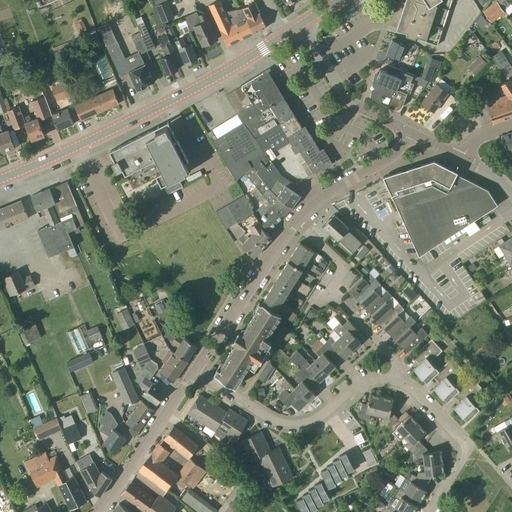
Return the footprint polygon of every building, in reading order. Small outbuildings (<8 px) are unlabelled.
[(230,21),(225,12),(220,0),(209,5),(219,25),(218,25),(228,45),(253,34),(247,19),(245,14),(230,21)] [(405,0),(396,29),(422,36),(421,39),(437,44),(452,0),(405,0)] [(511,0),(497,0),(505,10),(511,3),(511,0)] [(168,1),(155,6),(162,23),(175,18),(168,1)] [(505,13),(497,1),(483,11),(491,23),(505,13)] [(247,19),(253,34),(254,33),(267,27),(255,2),(242,9),(245,14),(247,19)] [(206,13),(199,16),(197,11),(185,17),(191,31),(195,29),(202,46),(218,39),(209,20),(206,13)] [(480,27),(487,21),(481,14),(475,21),(480,27)] [(140,32),(145,43),(152,40),(144,22),(138,25),(140,32)] [(144,62),(142,58),(128,64),(109,23),(98,28),(107,46),(121,76),(129,72),(137,90),(145,86),(154,81),(145,62),(144,62)] [(166,29),(168,34),(171,41),(177,38),(172,27),(166,29)] [(145,43),(140,32),(138,33),(137,34),(132,36),(139,52),(140,54),(148,51),(145,43)] [(178,60),(171,41),(168,34),(158,38),(162,47),(164,46),(168,56),(160,59),(167,74),(178,69),(175,61),(178,60)] [(181,50),(187,64),(198,59),(191,43),(185,45),(182,39),(177,41),(181,50)] [(406,44),(392,40),(387,54),(401,59),(404,51),(409,53),(411,48),(405,46),(406,44)] [(488,62),(480,55),(468,67),(477,75),(488,62)] [(511,66),(509,63),(501,68),(508,78),(511,75),(511,66)] [(415,75),(398,68),(389,65),(386,72),(380,70),(379,74),(377,73),(373,97),(381,101),(380,102),(392,109),(393,109),(394,110),(396,110),(397,110),(398,109),(400,109),(401,108),(402,107),(402,106),(403,105),(406,95),(408,90),(411,91),(414,83),(412,82),(415,75)] [(275,102),(286,95),(269,69),(227,95),(243,122),(275,102)] [(418,84),(424,87),(429,81),(421,77),(418,84)] [(511,116),(511,81),(510,79),(502,85),(501,86),(503,89),(507,95),(487,102),(488,105),(494,123),(511,116)] [(47,104),(52,102),(71,95),(66,81),(47,89),(42,91),(44,96),(47,104)] [(448,92),(447,92),(437,84),(422,103),(434,112),(448,92)] [(75,105),(81,120),(119,103),(113,88),(75,105)] [(305,125),(296,110),(286,95),(275,102),(243,122),(221,136),(213,141),(236,180),(245,173),(248,177),(254,171),(268,157),(266,155),(267,154),(263,150),(286,135),(286,136),(305,125)] [(52,115),(49,108),(47,104),(44,96),(31,101),(38,118),(32,121),(29,115),(23,117),(19,106),(11,109),(7,98),(3,99),(8,111),(15,129),(26,125),(32,140),(45,135),(39,120),(52,115)] [(62,111),(60,106),(59,104),(49,108),(52,115),(58,130),(75,123),(69,108),(62,111)] [(10,150),(13,149),(14,148),(16,147),(10,130),(3,133),(0,124),(0,145),(2,152),(9,150),(10,150)] [(313,171),(314,173),(316,172),(329,164),(305,125),(286,136),(292,145),(291,146),(296,154),(300,151),(313,171)] [(115,161),(112,162),(117,172),(123,169),(126,175),(156,159),(163,172),(156,175),(162,186),(164,185),(168,194),(183,186),(179,178),(187,173),(190,172),(188,169),(185,163),(189,161),(178,140),(174,142),(171,135),(166,127),(157,132),(155,128),(110,151),(114,159),(115,161)] [(511,132),(501,137),(508,152),(511,150),(511,132)] [(295,184),(290,181),(282,176),(273,163),(267,168),(264,165),(270,160),(268,157),(254,171),(262,181),(263,180),(270,188),(268,190),(271,194),(293,206),(300,195),(291,190),(295,184)] [(419,256),(498,205),(488,190),(434,162),(384,179),(419,256)] [(260,183),(262,181),(254,171),(248,177),(255,185),(254,187),(261,196),(284,215),(292,207),(293,206),(271,194),(268,190),(267,191),(260,183)] [(140,179),(132,183),(130,178),(121,183),(128,201),(146,193),(140,179)] [(85,224),(68,182),(67,181),(32,196),(40,217),(46,214),(47,216),(50,224),(50,225),(39,230),(49,256),(67,249),(70,256),(72,256),(72,257),(78,254),(70,236),(77,234),(75,228),(85,224)] [(269,230),(277,222),(284,215),(261,196),(254,187),(251,190),(250,191),(254,195),(263,204),(255,212),(245,195),(243,196),(262,227),(264,226),(269,230)] [(272,237),(262,227),(243,196),(227,205),(237,222),(247,229),(261,246),(262,247),(263,247),(272,238),(272,237)] [(29,218),(21,200),(0,209),(0,226),(1,229),(29,218)] [(235,224),(237,222),(227,205),(216,212),(226,229),(235,224)] [(324,227),(331,234),(338,240),(341,239),(353,252),(362,243),(347,230),(349,227),(335,214),(324,227)] [(262,247),(261,246),(247,229),(245,231),(239,238),(244,243),(243,244),(254,257),(263,247),(262,247)] [(505,254),(511,249),(511,236),(505,242),(502,238),(497,241),(500,245),(499,245),(505,254)] [(314,251),(300,242),(297,248),(294,252),(308,260),(314,251)] [(361,259),(369,250),(365,246),(356,255),(361,259)] [(288,261),(302,270),(307,262),(308,260),(294,252),(288,261)] [(327,263),(322,259),(319,264),(324,268),(327,263)] [(262,303),(276,311),(282,302),(288,293),(291,288),(297,279),(302,270),(288,261),(283,270),(277,280),(281,282),(278,286),(274,284),(262,303)] [(391,264),(387,269),(391,273),(395,269),(391,264)] [(470,273),(475,269),(472,264),(466,268),(470,273)] [(362,271),(366,275),(371,270),(366,266),(362,271)] [(323,271),(317,267),(314,271),(320,275),(323,271)] [(30,275),(22,279),(18,271),(6,277),(8,284),(7,284),(11,294),(25,288),(26,290),(35,286),(30,275)] [(375,277),(375,278),(369,273),(364,278),(363,276),(348,290),(356,298),(357,298),(361,302),(375,289),(381,284),(375,277)] [(387,290),(381,295),(375,289),(361,302),(360,302),(368,311),(369,310),(372,314),(373,314),(387,301),(393,296),(387,290)] [(417,293),(414,289),(408,295),(411,298),(417,293)] [(404,309),(399,302),(393,296),(387,301),(373,314),(372,314),(372,315),(380,323),(384,327),(398,314),(399,314),(404,309)] [(159,311),(165,308),(162,302),(156,305),(159,311)] [(282,315),(276,311),(262,303),(260,302),(257,307),(259,309),(242,335),(239,332),(233,341),(237,343),(220,369),(218,367),(215,373),(236,387),(250,366),(255,370),(270,345),(269,344),(272,340),(268,338),(282,315)] [(117,314),(122,324),(133,320),(128,309),(117,314)] [(315,316),(317,313),(316,310),(313,309),(310,309),(309,312),(309,315),(312,317),(315,316)] [(136,324),(143,321),(139,313),(133,316),(136,324)] [(410,315),(405,321),(399,314),(398,314),(384,327),(392,336),(392,335),(396,339),(410,326),(410,327),(416,321),(410,315)] [(340,336),(353,350),(361,342),(355,335),(359,331),(349,320),(343,326),(340,322),(333,328),(341,336),(340,336)] [(181,329),(176,325),(173,323),(168,331),(176,337),(172,343),(178,347),(174,352),(187,360),(197,345),(185,338),(184,338),(178,334),(181,329)] [(86,331),(90,342),(103,337),(99,326),(86,331)] [(416,333),(410,327),(410,326),(396,339),(395,340),(403,348),(404,348),(408,352),(428,334),(422,328),(416,333)] [(78,327),(69,331),(78,352),(88,348),(78,327)] [(345,357),(353,350),(340,336),(336,341),(332,337),(326,342),(324,344),(334,355),(338,350),(345,357)] [(440,371),(439,370),(431,361),(442,350),(432,339),(413,357),(419,363),(414,368),(427,382),(433,377),(440,371)] [(330,359),(334,355),(324,344),(316,351),(320,356),(316,360),(328,373),(336,366),(330,359)] [(449,350),(455,356),(461,350),(455,344),(449,350)] [(133,349),(139,362),(150,357),(145,345),(133,349)] [(174,352),(171,349),(162,361),(166,363),(160,372),(173,382),(188,361),(187,360),(174,352)] [(328,373),(316,360),(311,365),(297,350),(289,358),(299,368),(309,378),(313,374),(320,381),(328,373)] [(485,362),(493,359),(491,351),(482,354),(485,362)] [(66,362),(71,372),(94,362),(89,352),(66,362)] [(150,380),(154,374),(146,368),(152,360),(151,359),(150,357),(139,362),(141,367),(142,370),(135,380),(141,384),(149,390),(146,394),(158,404),(165,393),(159,389),(160,387),(150,380)] [(460,390),(459,390),(451,380),(463,369),(452,358),(439,370),(440,371),(433,377),(439,383),(434,387),(438,392),(447,402),(453,396),(460,390)] [(146,368),(154,374),(158,368),(158,364),(152,360),(146,368)] [(265,383),(271,374),(275,367),(270,364),(260,379),(265,383)] [(468,370),(474,376),(480,370),(474,364),(468,370)] [(137,399),(139,398),(124,366),(112,372),(127,404),(131,402),(137,399)] [(305,383),(309,378),(299,368),(294,372),(298,377),(295,380),(299,384),(295,388),(307,401),(316,394),(305,383)] [(467,421),(480,409),(471,400),(483,388),(472,377),(459,390),(460,390),(453,396),(459,402),(455,406),(454,407),(467,421)] [(295,388),(287,379),(282,384),(286,388),(278,396),(288,406),(293,402),(299,409),(307,401),(295,388)] [(486,390),(492,396),(498,390),(492,384),(486,390)] [(88,413),(99,408),(91,391),(80,395),(88,413)] [(197,419),(209,400),(200,394),(188,413),(197,419)] [(378,415),(382,397),(371,394),(368,404),(362,403),(359,416),(370,419),(371,413),(378,415)] [(508,395),(501,399),(505,406),(511,402),(508,395)] [(388,427),(398,418),(391,411),(394,399),(382,397),(378,415),(385,416),(384,423),(388,427)] [(206,425),(218,406),(209,400),(197,419),(206,425)] [(139,431),(154,409),(142,401),(127,423),(132,426),(130,429),(135,438),(140,431),(139,431)] [(217,427),(227,412),(218,406),(206,425),(216,431),(218,428),(217,427)] [(227,433),(239,414),(229,408),(227,412),(217,427),(218,428),(227,433)] [(35,426),(44,422),(40,414),(31,418),(35,426)] [(236,439),(248,420),(239,414),(227,433),(236,439)] [(401,440),(419,424),(411,415),(403,423),(398,418),(388,427),(401,440)] [(508,426),(497,432),(503,443),(505,442),(509,450),(511,447),(511,416),(505,421),(508,426)] [(63,429),(62,428),(57,417),(34,427),(39,440),(62,429),(63,429)] [(69,445),(72,443),(83,438),(75,422),(62,428),(63,429),(62,429),(65,437),(62,438),(64,442),(67,440),(69,445)] [(106,442),(117,451),(126,437),(106,424),(101,431),(110,437),(106,442)] [(413,454),(423,444),(419,440),(427,432),(419,424),(401,440),(401,441),(405,437),(410,442),(406,446),(404,448),(407,450),(409,449),(413,454)] [(199,445),(175,426),(174,425),(165,437),(164,437),(163,438),(188,458),(199,445)] [(246,451),(266,441),(261,431),(241,441),(246,451)] [(230,446),(223,441),(219,446),(226,451),(230,446)] [(259,456),(271,451),(266,441),(246,451),(251,461),(259,457),(259,456)] [(207,471),(190,458),(178,474),(162,461),(170,451),(160,443),(159,443),(160,444),(139,469),(145,474),(158,484),(162,488),(163,487),(173,494),(173,493),(179,497),(186,488),(185,487),(189,481),(195,486),(198,482),(207,471)] [(424,464),(443,462),(441,450),(430,452),(423,444),(413,454),(417,458),(423,457),(424,464)] [(263,466),(284,457),(279,447),(271,451),(259,456),(259,457),(263,466)] [(338,457),(343,468),(350,465),(343,451),(337,455),(338,457)] [(56,477),(59,484),(68,479),(56,456),(30,469),(38,485),(56,477)] [(268,476),(289,467),(284,457),(263,466),(268,476)] [(332,462),(337,474),(344,471),(343,468),(338,457),(331,460),(332,462)] [(113,477),(112,477),(103,470),(101,473),(96,464),(95,461),(80,470),(90,489),(101,496),(113,477)] [(327,468),(332,479),(338,476),(337,474),(332,462),(325,465),(327,468)] [(419,472),(417,476),(416,477),(418,478),(418,477),(428,483),(433,475),(444,473),(443,462),(424,464),(425,472),(419,472)] [(257,469),(255,463),(247,467),(249,471),(250,473),(257,469)] [(273,486),(293,477),(289,467),(268,476),(273,486)] [(320,471),(326,485),(333,482),(332,479),(327,468),(320,471)] [(153,489),(158,484),(145,474),(140,479),(153,489)] [(415,483),(418,478),(416,477),(412,474),(409,479),(406,484),(408,485),(405,491),(411,495),(421,501),(427,490),(415,483)] [(71,509),(87,501),(75,476),(68,479),(59,484),(71,509)] [(257,483),(263,488),(267,487),(263,479),(257,483)] [(315,486),(320,497),(327,494),(320,480),(314,483),(315,486)] [(467,480),(460,491),(468,496),(475,485),(467,480)] [(167,499),(167,498),(159,492),(155,498),(139,487),(131,481),(122,494),(144,511),(172,511),(177,507),(167,499)] [(405,491),(400,487),(394,484),(385,499),(390,503),(402,510),(404,511),(413,511),(417,506),(408,500),(411,495),(405,491)] [(190,488),(182,499),(198,511),(232,511),(248,492),(237,485),(219,510),(190,488)] [(309,491),(314,502),(321,499),(320,497),(315,486),(308,489),(309,491)] [(303,496),(309,508),(316,505),(314,502),(309,491),(302,494),(303,496)] [(296,499),(302,511),(304,511),(310,510),(309,508),(303,496),(296,499)] [(23,511),(51,511),(46,503),(38,507),(36,504),(23,511)] [(400,511),(402,510),(390,503),(384,511),(400,511)]
